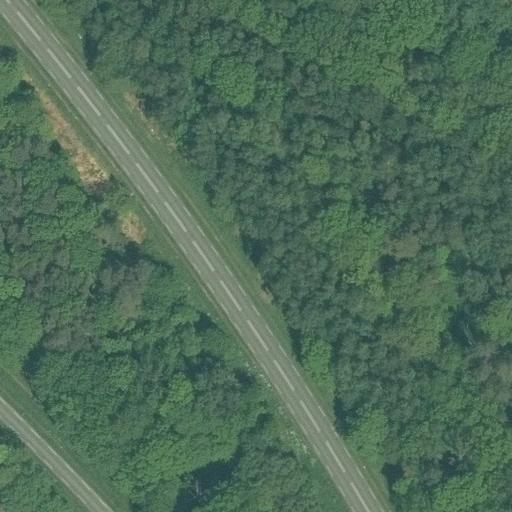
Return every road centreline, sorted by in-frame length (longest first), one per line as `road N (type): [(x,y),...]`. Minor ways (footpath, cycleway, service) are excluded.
road 1 (secondary): [(368,511),(160,192),(7,0)]
road 2 (primary): [(0,409),(100,511)]
